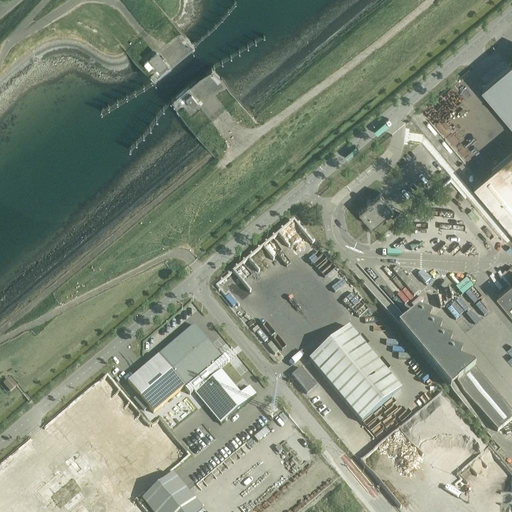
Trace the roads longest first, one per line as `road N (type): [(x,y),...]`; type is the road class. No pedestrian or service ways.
road 1 (unclassified): [(200,272),(511,13)]
road 2 (unclassified): [(387,511),(187,282)]
road 3 (unclassified): [(0,332),(207,158)]
road 4 (unclassified): [(187,282),(0,441)]
road 5 (unclassified): [(200,272),(185,255),(165,255),(0,340)]
